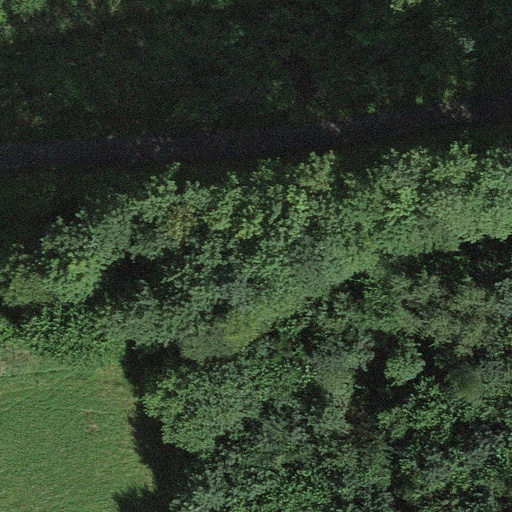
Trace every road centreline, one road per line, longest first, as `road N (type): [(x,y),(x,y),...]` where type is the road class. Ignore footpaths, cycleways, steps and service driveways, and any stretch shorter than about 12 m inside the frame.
road 1 (unclassified): [(511,100),(372,127),(0,166)]
road 2 (track): [(106,395),(310,270),(511,193)]
